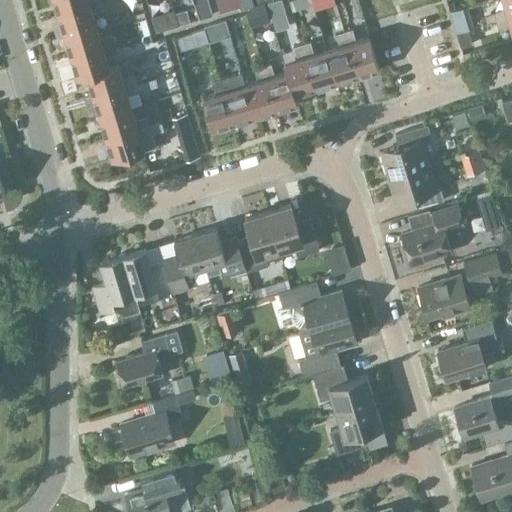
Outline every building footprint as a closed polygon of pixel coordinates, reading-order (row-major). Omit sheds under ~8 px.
[(53,0),(57,14),(102,1),(101,0),(53,0)] [(114,0),(103,0),(102,1),(104,8),(104,9),(116,5),(114,0)] [(207,0),(193,0),(199,18),(212,14),(207,0)] [(239,0),(225,0),(228,10),(240,6),(241,6),(239,0)] [(268,2),(272,16),(287,12),(284,2),(283,0),(275,0),(268,2)] [(300,0),(290,0),(289,1),(292,11),(303,8),(300,0)] [(325,7),(323,0),(311,0),(313,5),(315,10),(325,7)] [(496,20),(511,15),(511,0),(502,0),(505,8),(493,12),(496,20)] [(64,35),(96,25),(92,12),(104,8),(102,1),(57,14),(64,35)] [(266,3),(251,7),(254,19),(270,14),(266,3)] [(187,10),(177,12),(180,24),(190,21),(187,10)] [(511,15),(496,20),(498,28),(510,25),(511,30),(511,15)] [(96,25),(64,35),(70,56),(114,43),(112,35),(100,38),(96,25)] [(204,26),(188,31),(192,43),(207,38),(204,26)] [(344,31),(357,75),(379,69),(369,36),(356,40),(352,29),(344,31)] [(467,29),(456,32),(461,46),(472,43),(467,29)] [(336,82),(357,75),(344,31),(336,33),(339,45),(326,49),(336,82)] [(180,49),(191,46),(187,32),(176,35),(180,49)] [(336,82),(326,49),(314,53),(310,41),(302,44),(315,88),(336,82)] [(86,75),(108,67),(105,55),(117,51),(114,43),(70,56),(77,78),(86,75)] [(295,94),(315,88),(302,44),(293,46),(297,58),(283,62),(286,72),(287,71),(295,94)] [(287,71),(286,72),(274,75),(271,63),(262,66),(276,110),(297,103),(295,94),(287,71)] [(92,95),(136,82),(134,74),(122,77),(118,64),(108,67),(86,75),(92,95)] [(255,116),(276,110),(262,66),(254,68),(258,80),(245,84),(255,116)] [(233,123),(255,116),(245,84),(241,72),(220,78),(233,123)] [(156,76),(136,82),(139,90),(158,85),(156,76)] [(212,129),(233,123),(220,78),(212,81),(215,93),(202,97),(212,129)] [(99,117),(131,107),(127,94),(139,90),(136,82),(92,95),(99,117)] [(511,97),(502,101),(508,120),(511,118),(511,97)] [(482,105),(467,110),(471,121),(485,116),(482,105)] [(105,138),(149,124),(147,116),(135,120),(131,107),(99,117),(105,138)] [(184,161),(199,156),(186,113),(171,118),(184,161)] [(149,124),(105,138),(111,159),(151,148),(147,134),(161,130),(158,121),(149,124)] [(388,176),(428,164),(420,140),(432,136),(428,124),(395,134),(399,145),(381,151),(388,176)] [(466,138),(463,144),(465,150),(476,147),(473,136),(466,138)] [(464,173),(483,168),(477,149),(458,155),(464,173)] [(428,164),(388,176),(396,201),(414,195),(418,207),(444,199),(440,186),(435,188),(428,164)] [(491,192),(477,196),(481,210),(495,206),(491,192)] [(268,210),(279,249),(294,244),(297,256),(319,249),(311,222),(297,226),(291,203),(268,210)] [(411,262),(451,250),(445,230),(464,225),(457,203),(432,211),(436,223),(402,233),(411,262)] [(265,253),(279,249),(268,210),(245,217),(252,239),(238,244),(238,245),(246,269),(246,271),(268,264),(265,253)] [(246,269),(238,245),(223,249),(216,226),(195,233),(208,275),(221,271),(222,276),(246,269)] [(193,270),(205,266),(195,233),(174,239),(181,262),(166,267),(173,290),(173,291),(197,284),(193,270)] [(173,290),(166,267),(165,263),(151,267),(145,248),(123,255),(134,293),(156,286),(158,294),(173,290)] [(470,281),(502,271),(496,251),(464,260),(470,281)] [(126,314),(139,310),(123,255),(100,262),(105,281),(92,285),(100,311),(115,307),(126,314)] [(349,263),(333,268),(335,273),(350,269),(349,263)] [(444,314),(470,306),(460,273),(418,286),(427,314),(442,310),(444,314)] [(277,282),(260,287),(262,295),(280,290),(277,282)] [(311,327),(349,315),(341,288),(311,297),(307,282),(278,291),(283,307),(292,304),(293,307),(292,310),(292,313),(291,315),(292,317),(293,320),(295,324),(297,326),(299,327),(300,330),(311,326),(311,327)] [(260,287),(252,289),(254,297),(262,295),(260,287)] [(231,309),(217,313),(224,334),(238,330),(231,309)] [(349,315),(311,327),(298,331),(306,356),(298,359),(303,375),(332,366),(328,351),(357,342),(349,315)] [(446,377),(486,365),(478,339),(495,334),(491,319),(462,327),(466,341),(438,350),(446,377)] [(124,385),(162,374),(157,357),(171,353),(165,333),(141,340),(144,352),(116,360),(124,385)] [(224,349),(203,355),(211,382),(232,375),(224,349)] [(241,350),(228,354),(232,367),(245,363),(241,350)] [(336,411),(375,399),(367,373),(348,379),(343,363),(312,373),(320,400),(332,396),(336,411)] [(190,374),(171,380),(175,393),(176,393),(194,387),(190,374)] [(494,396),(511,390),(511,374),(489,382),(494,396)] [(176,393),(179,403),(197,397),(194,387),(176,393)] [(131,455),(174,441),(168,419),(182,415),(179,403),(176,393),(175,393),(152,400),(155,412),(121,423),(131,455)] [(511,421),(508,422),(498,425),(489,396),(455,406),(464,436),(483,429),(487,443),(511,435),(511,421)] [(375,399),(336,411),(341,426),(329,430),(336,453),(367,443),(363,431),(383,425),(375,399)] [(255,422),(250,428),(260,434),(264,427),(255,422)] [(482,498),(511,489),(511,439),(505,442),(508,454),(472,465),(482,498)] [(131,511),(171,511),(170,507),(186,503),(174,465),(149,472),(153,484),(126,493),(131,511)] [(282,479),(271,483),(275,492),(286,488),(282,479)] [(263,484),(252,487),(256,499),(266,496),(263,484)] [(239,506),(252,502),(247,487),(234,491),(239,506)]
